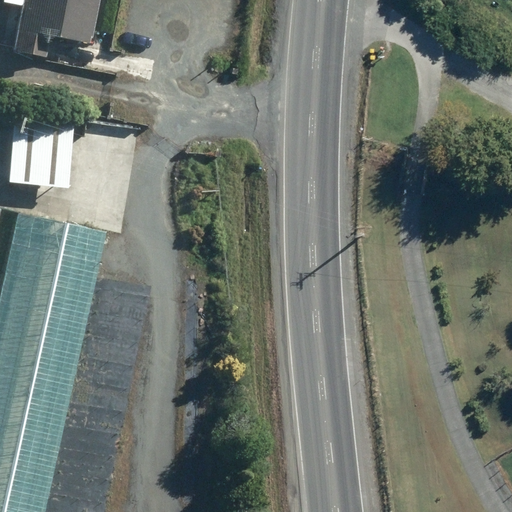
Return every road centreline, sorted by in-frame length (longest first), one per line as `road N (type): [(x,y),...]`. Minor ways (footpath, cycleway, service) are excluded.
road 1 (primary): [(311,0),(305,133),(334,511)]
road 2 (unknown): [(156,511),(167,116)]
